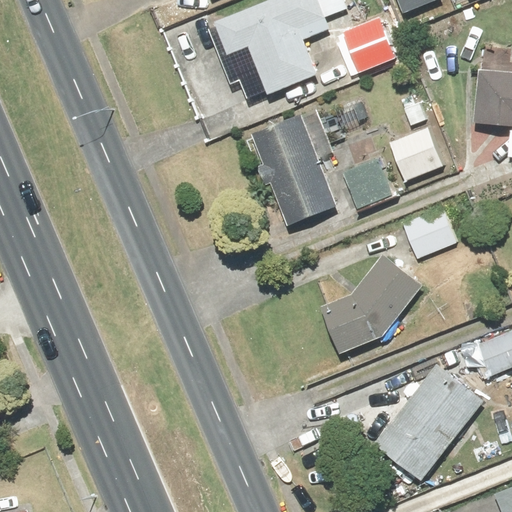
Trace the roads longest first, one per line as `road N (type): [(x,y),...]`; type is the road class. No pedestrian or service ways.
road 1 (primary): [(44,0),(257,511)]
road 2 (primary): [(143,511),(0,173)]
